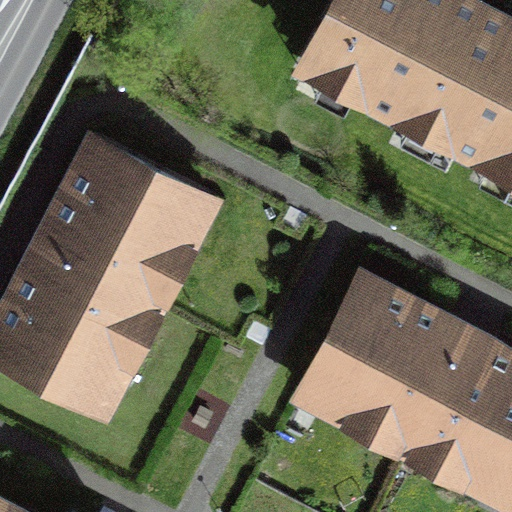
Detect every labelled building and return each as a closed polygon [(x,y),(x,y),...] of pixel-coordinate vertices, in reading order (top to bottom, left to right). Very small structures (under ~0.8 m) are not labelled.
[(320,0),(288,64),(412,126),(474,0),(320,0)] [(511,12),(487,0),(474,0),(412,126),(511,175),(511,12)] [(45,386),(102,428),(230,207),(85,118),(33,219),(0,282),(0,368),(43,388),(45,386)] [(469,511),(511,511),(511,339),(358,258),(277,410),(469,511)] [(44,511),(0,490),(0,511),(44,511)]
